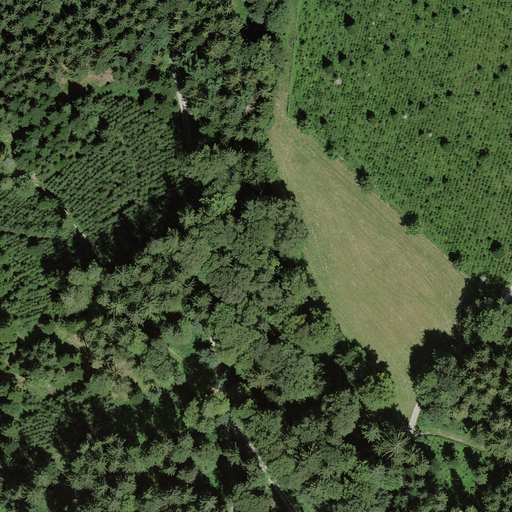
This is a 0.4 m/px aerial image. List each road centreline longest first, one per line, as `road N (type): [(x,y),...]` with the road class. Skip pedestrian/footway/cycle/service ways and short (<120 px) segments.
road 1 (track): [(158,0),(186,113),(234,511)]
road 2 (track): [(379,511),(402,473),(429,383),(511,285)]
